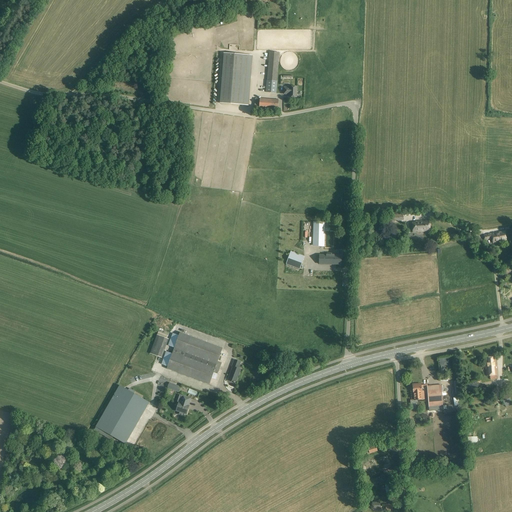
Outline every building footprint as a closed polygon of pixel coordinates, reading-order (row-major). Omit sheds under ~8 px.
[(269,52),(267,81),(277,82),(280,52),(269,52)] [(247,105),(252,55),(224,53),(220,103),(247,105)] [(289,97),(297,98),(297,87),(290,87),(290,88),(284,88),(284,94),(290,94),(289,97)] [(278,109),(279,100),(260,99),(255,98),(255,107),(259,108),(278,109)] [(424,220),(424,221),(415,221),(415,222),(412,223),(413,233),(430,231),(429,220),(424,220)] [(325,222),(314,222),(313,245),(324,245),(325,222)] [(483,236),(484,239),(492,237),(493,243),(506,240),(504,231),(483,236)] [(320,255),(320,264),(341,265),(341,256),(343,255),(343,250),(338,250),(338,255),(320,255)] [(291,251),(286,264),(300,269),(305,256),(291,251)] [(180,332),(167,369),(210,384),(214,371),(218,373),(222,363),(218,361),(223,348),(180,332)] [(161,358),(168,339),(156,334),(149,353),(161,358)] [(490,376),(490,379),(497,379),(495,356),(485,358),(486,363),(485,363),(486,376),(490,376)] [(449,365),(448,357),(439,359),(440,366),(449,365)] [(235,360),(232,367),(233,367),(228,380),(236,382),(240,369),(238,369),(241,362),(235,360)] [(471,392),(479,388),(476,381),(467,384),(471,392)] [(169,382),(167,388),(179,393),(181,386),(169,382)] [(125,444),(149,402),(120,385),(96,427),(125,444)] [(421,391),(421,385),(413,386),(413,393),(414,393),(414,400),(419,400),(422,399),(421,391)] [(429,407),(443,406),(441,385),(427,386),(429,407)] [(511,404),(511,402),(507,393),(500,397),(506,407),(511,404)] [(189,406),(188,406),(188,405),(190,398),(183,396),(180,403),(178,402),(176,411),(179,412),(178,414),(184,416),(185,414),(186,414),(188,409),(189,407),(189,406)] [(368,447),(370,454),(377,451),(376,445),(368,447)] [(371,462),(374,471),(392,466),(389,456),(371,462)] [(439,487),(441,511),(455,511),(453,486),(439,487)] [(380,502),(372,502),(373,510),(381,510),(380,502)]
